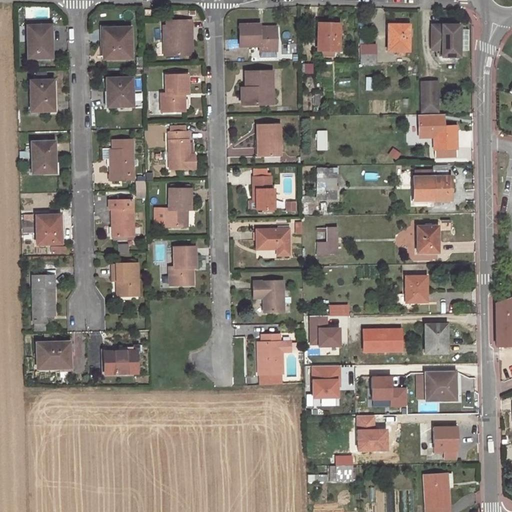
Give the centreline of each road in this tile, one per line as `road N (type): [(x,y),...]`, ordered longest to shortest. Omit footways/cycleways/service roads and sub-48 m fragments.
road 1 (unclassified): [(493,511),(486,48)]
road 2 (residential): [(224,365),(215,0)]
road 3 (residential): [(85,318),(76,0)]
